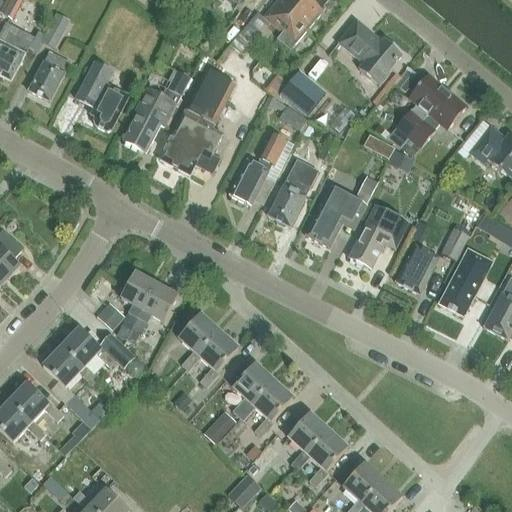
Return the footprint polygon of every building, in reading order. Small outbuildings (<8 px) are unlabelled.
[(7,0),(5,5),(0,13),(0,14),(11,20),(15,11),(21,0),(7,0)] [(330,0),(329,0),(280,0),(264,20),(283,36),(277,42),(291,54),(326,11),(323,9),(330,0)] [(56,17),(45,38),(41,44),(56,52),(70,24),(56,17)] [(388,76),(402,58),(384,42),(381,45),(357,25),(339,46),(363,67),(359,72),(379,89),(389,77),(388,76)] [(258,41),(252,36),(249,40),(240,33),(233,41),(248,53),(258,41)] [(0,79),(11,85),(25,58),(31,46),(15,38),(9,50),(0,45),(0,79)] [(28,94),(50,105),(65,76),(65,75),(70,66),(49,55),(44,65),(44,64),(28,94)] [(111,134),(129,100),(106,88),(113,75),(95,65),(76,102),(94,112),(91,118),(96,121),(94,124),(111,134)] [(224,137),(213,132),(235,88),(206,72),(160,163),(190,178),(196,168),(213,177),(221,162),(213,158),(224,137)] [(300,73),(281,96),(307,118),(326,94),(300,73)] [(182,100),(181,100),(191,82),(176,74),(162,100),(148,92),(136,115),(138,116),(124,144),(146,156),(161,129),(165,131),(182,100)] [(401,152),(402,151),(447,94),(427,79),(424,83),(413,75),(399,91),(405,96),(408,92),(413,96),(409,101),(417,108),(412,114),(411,113),(396,132),(395,132),(387,142),(401,152)] [(449,133),(467,110),(447,94),(402,151),(411,159),(419,149),(422,151),(437,133),(436,132),(440,126),(449,133)] [(510,181),(511,179),(511,141),(509,139),(507,142),(490,130),(470,157),(487,170),(490,166),(510,181)] [(229,199),(250,210),(254,204),(263,209),(274,187),(265,182),(272,168),(274,169),(286,144),(271,136),(258,161),(260,162),(256,168),(247,164),(229,199)] [(340,146),(326,139),(315,161),(329,168),(340,146)] [(393,151),(379,143),(373,156),(387,163),(393,151)] [(390,168),(408,177),(413,167),(395,158),(390,168)] [(268,220),(290,231),(306,200),(305,200),(318,175),(297,164),(284,189),(268,220)] [(353,234),(378,186),(366,180),(355,202),(331,190),(306,239),(330,252),(342,228),(353,234)] [(391,193),(378,186),(368,207),(375,210),(380,213),(381,212),(391,193)] [(511,197),(496,216),(511,228),(511,197)] [(409,226),(381,212),(380,213),(375,210),(348,261),(371,273),(384,247),(395,253),(409,226)] [(411,215),(406,224),(414,228),(419,219),(411,215)] [(478,229),(478,230),(496,241),(505,227),(504,227),(486,216),(478,229)] [(467,239),(451,231),(438,256),(454,264),(467,239)] [(13,263),(23,253),(3,233),(0,235),(0,289),(1,290),(20,270),(13,263)] [(395,286),(420,298),(439,261),(415,248),(395,286)] [(439,308),(463,321),(482,286),(475,282),(481,270),(464,261),(439,308)] [(138,321),(142,314),(156,288),(135,276),(121,302),(132,308),(116,339),(126,344),(138,321)] [(483,331),(508,344),(511,335),(511,282),(510,281),(502,296),(483,331)] [(163,326),(178,300),(156,288),(142,314),(163,326)] [(96,320),(112,334),(125,320),(109,306),(96,320)] [(197,359),(219,335),(200,318),(178,342),(193,355),(181,368),(188,374),(199,361),(197,359)] [(109,337),(97,350),(79,332),(61,351),(83,372),(86,370),(97,358),(110,371),(114,366),(122,373),(134,360),(109,337)] [(217,375),(238,352),(219,335),(197,359),(199,361),(211,372),(199,385),(206,391),(219,377),(217,375)] [(99,382),(86,370),(83,372),(61,351),(43,370),(65,391),(79,376),(93,389),(99,382)] [(233,391),(244,401),(232,414),(236,417),(242,424),(254,411),(252,409),(274,385),(255,368),(233,391)] [(148,385),(160,396),(167,388),(155,377),(148,385)] [(271,425),(293,402),(274,385),(252,409),(254,411),(265,422),(254,434),(260,441),(273,427),(271,425)] [(31,427),(34,425),(45,413),(58,425),(64,419),(50,406),(48,408),(26,387),(9,406),(31,427)] [(190,403),(181,396),(172,407),(180,414),(190,403)] [(74,398),(65,408),(91,433),(100,424),(117,407),(107,397),(91,414),(74,398)] [(47,437),(34,425),(31,427),(9,406),(0,414),(0,433),(13,446),(27,431),(40,444),(47,437)] [(306,458),(329,434),(310,417),(288,441),(302,454),(290,467),(297,473),(309,461),(306,458)] [(83,425),(73,436),(74,438),(80,443),(90,433),(83,425)] [(225,437),(214,426),(204,437),(215,448),(225,437)] [(326,474),(347,451),(329,434),(306,458),(309,461),(320,471),(308,484),(315,490),(328,476),(326,474)] [(259,455),(251,448),(243,457),(251,464),(259,455)] [(55,468),(63,460),(58,454),(49,463),(55,468)] [(0,475),(5,480),(12,474),(0,462),(0,475)] [(361,508),(383,484),(364,467),(343,491),(357,504),(350,511),(362,511),(364,511),(361,508)] [(240,511),(259,491),(245,478),(226,499),(239,511),(240,511)] [(43,488),(50,495),(58,487),(50,480),(43,488)] [(39,488),(32,481),(23,490),(30,496),(39,488)] [(365,511),(391,511),(402,500),(383,484),(361,508),(364,511),(365,511)] [(89,511),(126,511),(106,492),(92,507),(79,495),(73,501),(84,511),(87,511),(88,511),(89,511)] [(258,506),(265,511),(274,511),(278,508),(267,497),(258,506)] [(305,511),(295,503),(287,511),(305,511)]
